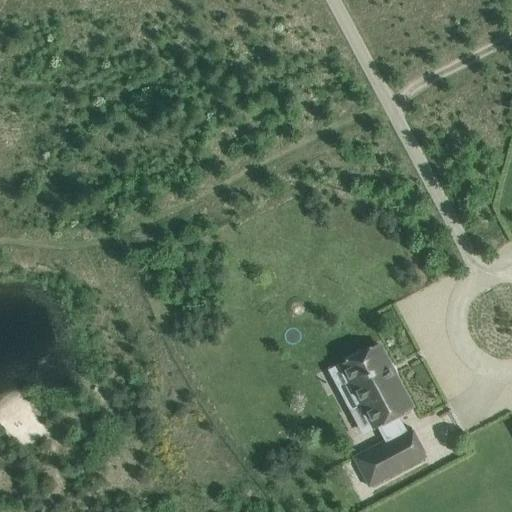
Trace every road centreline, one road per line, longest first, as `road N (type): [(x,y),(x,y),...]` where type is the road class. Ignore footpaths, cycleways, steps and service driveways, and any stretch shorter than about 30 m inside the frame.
road 1 (unclassified): [(387,101),(484,279)]
road 2 (unclassified): [(484,279),(458,308),(460,348),(490,375),(511,376)]
road 3 (residential): [(511,36),(387,101)]
